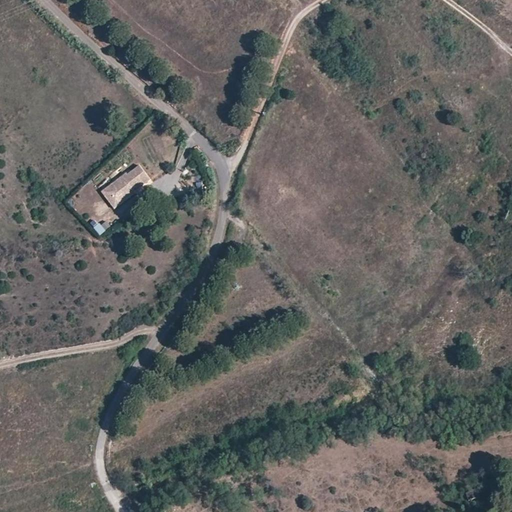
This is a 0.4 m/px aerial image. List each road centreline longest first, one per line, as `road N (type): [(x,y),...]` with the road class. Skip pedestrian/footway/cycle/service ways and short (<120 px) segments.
road 1 (unclassified): [(46,0),(224,170),(211,258),(121,388),(102,431),(102,478),(122,511)]
road 2 (track): [(224,170),(239,157),(289,30),(321,0)]
road 3 (track): [(181,303),(129,336),(0,362)]
